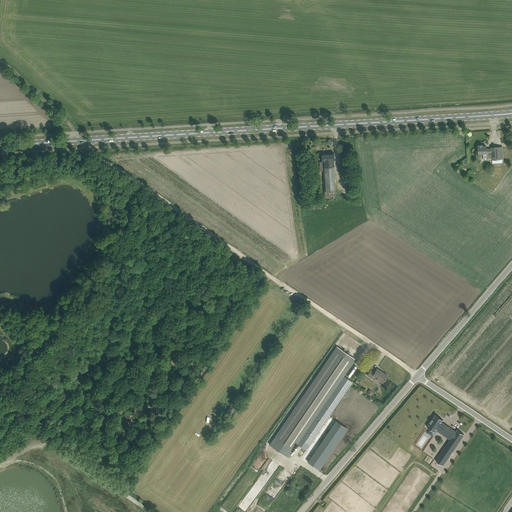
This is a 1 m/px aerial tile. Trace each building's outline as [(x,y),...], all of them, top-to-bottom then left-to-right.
[(503,159),(503,151),(502,146),(491,147),(492,149),(487,149),(486,146),(478,146),(479,154),(487,153),(487,159),(492,159),(492,163),(502,162),(502,159),(503,159)] [(334,161),(334,158),(334,152),(321,153),(322,159),(322,162),(320,162),(320,165),(323,165),(324,197),(335,197),(333,161),(334,161)] [(287,457),(296,443),(306,450),(353,382),(344,376),(343,375),(355,358),(337,347),(270,445),(287,457)] [(371,370),(367,375),(374,380),(376,378),(383,383),(388,376),(377,368),(374,372),(371,370)] [(231,407),(226,413),(230,416),(235,410),(231,407)] [(442,422),(443,420),(435,414),(427,426),(435,432),(437,429),(451,438),(450,440),(451,440),(437,461),(443,465),(464,434),(457,429),(456,431),(442,422)] [(348,429),(336,421),(308,461),(308,462),(319,470),(348,429)]
